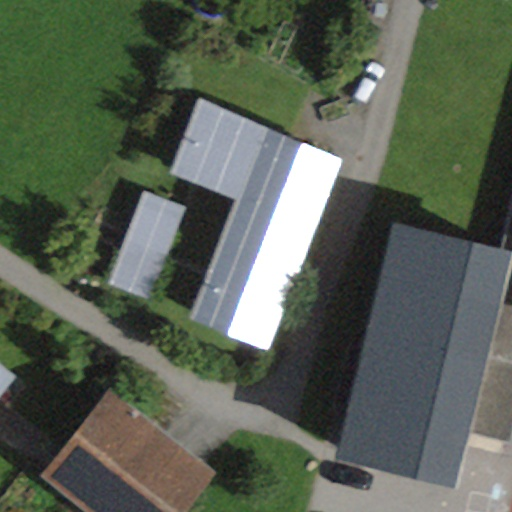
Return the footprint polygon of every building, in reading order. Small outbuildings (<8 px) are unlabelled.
[(356,156),(210,98),(180,172),(244,198),(196,316),(278,349),(356,156)] [(189,206),(147,191),(113,284),(156,299),(189,206)] [(511,233),(509,244),(409,220),(354,454),(475,482),(487,434),(505,355),(511,356),(511,233)] [(511,441),(511,356),(505,355),(487,434),(511,441)] [(0,407),(24,375),(0,357),(0,407)] [(191,511),(224,469),(119,390),(52,477),(99,511),(191,511)]
